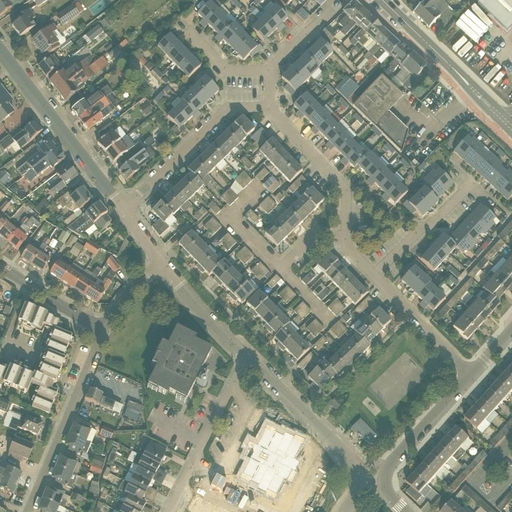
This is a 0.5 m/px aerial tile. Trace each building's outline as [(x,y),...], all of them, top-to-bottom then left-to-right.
[(3,0),(0,3),(0,17),(12,8),(10,6),(18,0),(23,0),(24,0),(3,0)] [(425,0),(413,13),(429,29),(440,17),(439,16),(448,7),(441,0),(425,0)] [(511,0),(482,0),(477,5),(489,16),(488,17),(487,16),(486,17),(507,36),(511,30),(511,28),(511,27),(511,0)] [(236,1),(232,4),(238,9),(241,7),(236,1)] [(56,17),(62,26),(79,15),(78,14),(83,10),(78,2),(56,17)] [(202,26),(218,11),(210,3),(197,15),(203,20),(199,23),(202,26)] [(352,4),(343,13),(347,17),(339,25),(343,29),(344,29),(362,10),(356,4),(352,4)] [(282,24),(287,19),(275,7),(267,14),(282,30),(285,28),(282,24)] [(304,23),(310,17),(301,9),(296,14),(304,23)] [(29,10),(16,18),(19,22),(12,26),(20,38),(35,27),(31,21),(35,18),(29,10)] [(340,32),(345,37),(349,34),(357,25),(360,28),(370,17),(362,10),(344,29),(343,29),(340,32)] [(225,19),(218,11),(202,26),(204,29),(208,25),(213,31),(225,19)] [(257,18),(260,22),(271,34),(277,29),(280,33),(282,30),(267,14),(264,11),(257,18)] [(479,45),(488,36),(465,15),(457,25),(479,45)] [(106,31),(114,24),(108,16),(100,23),(106,31)] [(354,48),(355,47),(377,24),(370,17),(360,28),(362,31),(350,43),(354,48)] [(225,19),(213,31),(218,36),(214,39),(217,41),(234,25),(232,26),(225,19)] [(251,30),(266,45),(269,43),(266,39),(271,34),(260,22),(251,30)] [(384,31),(377,24),(355,47),(359,51),(370,39),(373,42),(384,31)] [(241,32),(234,25),(217,41),(220,44),(223,41),(227,45),(241,32)] [(62,38),(56,31),(53,26),(32,42),(42,55),(44,54),(46,57),(65,42),(65,41),(65,40),(64,39),(63,38),(62,38)] [(91,43),(104,32),(98,26),(85,36),(91,43)] [(334,34),(328,28),(327,27),(322,33),(331,42),(335,38),(335,37),(340,32),(337,30),(334,34)] [(364,58),(369,62),(373,57),(392,38),(384,31),(373,42),(376,45),(364,58)] [(249,56),(252,53),(254,51),(257,49),(257,48),(248,40),(241,32),(227,45),(231,49),(229,51),(233,55),(236,58),(238,56),(243,62),(249,56)] [(175,41),(170,36),(157,48),(165,55),(181,40),(178,38),(175,41)] [(333,53),(318,38),(315,41),(318,44),(313,49),(325,61),(333,53)] [(392,38),(373,57),(377,62),(386,53),(390,56),(391,55),(399,46),(399,45),(392,38)] [(73,45),(69,40),(59,47),(63,52),(73,45)] [(127,44),(125,40),(116,47),(119,51),(127,44)] [(181,40),(165,55),(173,63),(185,51),(180,46),(183,43),(181,40)] [(391,56),(394,59),(389,65),(391,67),(395,71),(400,66),(401,65),(402,66),(413,54),(401,43),(399,45),(399,46),(391,55),(391,56)] [(142,51),(140,49),(134,55),(139,61),(142,58),(139,54),(140,53),(142,51)] [(325,61),(313,49),(307,54),(304,51),(302,53),(317,69),(317,68),(325,61)] [(185,51),(173,63),(180,71),(196,56),(193,54),(190,57),(185,51)] [(318,70),(317,69),(302,53),(299,56),(302,59),(298,63),(311,77),(318,70)] [(415,79),(426,67),(413,54),(402,66),(400,69),(402,71),(395,79),(403,85),(411,76),(415,79)] [(53,56),(38,67),(46,78),(61,66),(53,56)] [(90,56),(83,61),(65,75),(62,72),(49,82),(57,92),(91,66),(90,66),(95,63),(90,56)] [(188,79),(200,67),(195,62),(198,59),(196,56),(180,71),(188,79)] [(372,67),(377,62),(373,57),(369,62),(368,63),(372,67)] [(292,65),(288,69),(285,72),(287,74),(281,79),(287,85),(290,88),(292,90),(295,93),(303,84),(311,77),(298,63),(294,67),(292,65)] [(82,84),(96,73),(91,66),(57,92),(65,102),(85,87),(82,84)] [(391,67),(387,71),(381,77),(389,83),(394,78),(391,75),(395,71),(391,67)] [(121,79),(124,72),(117,68),(114,75),(121,79)] [(353,107),(374,127),(388,113),(403,97),(389,83),(381,77),(360,99),(353,107)] [(196,87),(188,94),(202,108),(206,104),(208,106),(211,102),(215,99),(213,97),(218,92),(212,85),(210,83),(207,81),(205,78),(196,87)] [(343,80),(340,83),(338,86),(341,89),(344,86),(347,84),(343,80)] [(341,89),(338,92),(347,101),(354,93),(359,88),(350,80),(347,84),(344,86),(341,89)] [(0,123),(0,124),(14,113),(6,103),(10,99),(0,87),(0,86),(0,123)] [(84,101),(71,111),(78,120),(104,100),(99,93),(86,103),(84,101)] [(353,107),(360,99),(354,93),(347,101),(353,107)] [(197,112),(202,108),(188,94),(181,101),(182,103),(183,102),(198,118),(201,115),(197,112)] [(306,95),(293,107),(299,112),(295,115),(298,118),(313,103),(306,95)] [(104,100),(78,120),(87,131),(110,114),(106,109),(109,106),(104,100)] [(175,110),(187,122),(192,117),(195,120),(198,118),(183,102),(182,103),(175,110)] [(147,103),(140,109),(145,116),(152,110),(147,103)] [(309,122),(321,111),(313,103),(298,118),(300,120),(304,117),(309,122)] [(187,122),(175,110),(167,118),(175,126),(182,133),(185,130),(182,127),(187,122)] [(328,118),(321,111),(309,122),(314,128),(311,131),(313,133),(328,118)] [(388,113),(374,127),(401,154),(408,132),(388,113)] [(246,138),(254,130),(242,118),(234,125),(246,138)] [(324,138),(336,126),(328,118),(313,133),(315,136),(319,133),(324,138)] [(35,123),(12,140),(9,136),(0,142),(0,146),(4,151),(10,146),(16,152),(42,132),(35,123)] [(113,132),(115,131),(110,125),(98,134),(102,140),(97,144),(101,150),(100,151),(102,153),(101,153),(103,155),(120,142),(113,132)] [(239,145),(246,138),(234,125),(227,133),(239,145)] [(177,138),(182,133),(175,126),(170,130),(177,138)] [(337,126),(336,126),(324,138),(329,143),(325,146),(328,149),(343,134),(337,126)] [(373,144),(379,138),(381,136),(377,131),(374,134),(369,139),(373,144)] [(219,140),(231,153),(239,145),(227,133),(219,140)] [(454,152),(463,160),(478,143),(482,139),(479,137),(476,141),(473,138),(474,136),(471,133),(467,137),(454,152)] [(351,141),(343,134),(328,149),(330,151),(334,148),(339,153),(351,141)] [(262,136),(253,145),(257,149),(266,141),(262,136)] [(154,143),(150,137),(144,142),(148,148),(154,143)] [(223,161),(231,153),(219,140),(211,148),(223,161)] [(276,144),(271,140),(259,152),(267,160),(281,146),(278,142),(276,144)] [(25,175),(57,151),(49,141),(37,151),(39,153),(20,168),(25,175)] [(358,149),(351,141),(339,153),(344,159),(340,162),(343,164),(358,149)] [(138,144),(127,152),(120,142),(103,155),(105,157),(107,159),(108,158),(113,163),(118,160),(122,165),(142,150),(138,144)] [(478,143),(463,160),(472,168),(487,151),(478,143)] [(253,154),(257,149),(253,145),(248,149),(253,154)] [(358,149),(343,164),(346,167),(349,164),(351,166),(354,169),(369,154),(370,152),(363,145),(358,149)] [(281,146),(267,160),(274,168),(287,156),(283,152),(285,150),(281,146)] [(144,152),(119,171),(121,174),(126,181),(139,171),(137,169),(154,155),(148,148),(144,152)] [(203,156),(215,168),(223,161),(211,148),(203,156)] [(64,160),(57,151),(25,175),(24,176),(30,183),(50,167),(52,170),(64,160)] [(472,168),(480,176),(496,159),(499,156),(496,153),(492,156),(487,151),(472,168)] [(377,162),(369,154),(354,169),(356,172),(360,169),(365,174),(377,162)] [(207,176),(215,168),(203,156),(195,163),(207,176)] [(287,156),(274,168),(282,176),(297,162),(293,158),(291,160),(287,156)] [(240,162),(244,166),(249,162),(244,158),(240,162)] [(489,185),(503,170),(499,167),(502,165),(496,159),(480,176),(489,185)] [(253,166),(249,162),(244,166),(249,171),(253,166)] [(289,184),(302,172),(298,167),(300,165),(297,162),(282,176),(289,184)] [(366,182),(369,185),(384,170),(377,162),(365,174),(370,179),(366,182)] [(207,176),(195,163),(187,171),(191,174),(199,183),(200,183),(207,176)] [(77,176),(68,165),(56,175),(60,180),(47,190),(52,196),(77,176)] [(255,178),(259,182),(268,174),(264,169),(255,178)] [(380,189),(392,177),(391,177),(384,170),(369,185),(371,187),(375,184),(380,189)] [(433,171),(433,172),(428,176),(444,192),(453,184),(439,170),(436,173),(433,171)] [(506,173),(503,170),(489,185),(498,193),(511,177),(511,174),(508,171),(506,173)] [(1,172),(0,173),(0,182),(4,186),(10,180),(1,172)] [(248,186),(252,181),(243,172),(238,176),(248,186)] [(191,174),(183,182),(195,194),(203,186),(200,183),(199,183),(191,174)] [(243,190),(248,186),(238,176),(234,181),(243,190)] [(306,181),(301,177),(301,176),(292,185),(297,190),(306,181)] [(422,187),(424,189),(436,201),(444,192),(428,176),(423,181),(425,184),(422,187)] [(262,186),(267,190),(276,181),(271,177),(262,186)] [(384,200),(399,185),(392,177),(380,189),(385,194),(381,197),(384,200)] [(511,177),(498,193),(507,201),(511,195),(511,177)] [(267,190),(271,194),(271,195),(280,186),(276,181),(267,190)] [(187,202),(195,194),(183,182),(175,189),(187,202)] [(292,194),(297,190),(292,185),(288,190),(292,194)] [(390,200),(395,205),(407,193),(399,185),(384,200),(386,203),(390,200)] [(79,211),(91,201),(82,189),(74,196),(70,191),(56,202),(59,205),(62,208),(62,209),(67,206),(72,213),(78,209),(79,211)] [(179,209),(187,202),(175,189),(167,197),(179,209)] [(225,194),(234,203),(238,198),(229,189),(225,194)] [(324,201),(312,189),(304,197),(316,209),(324,201)] [(436,201),(424,189),(416,197),(432,213),(435,211),(434,210),(436,208),(434,206),(438,203),(436,201)] [(275,198),(279,203),(284,198),(279,193),(275,198)] [(304,197),(300,193),(292,201),(296,204),(308,217),(316,209),(304,197)] [(220,198),(227,205),(229,207),(234,203),(225,194),(220,198)] [(172,217),(179,209),(167,197),(160,204),(172,217)] [(416,212),(422,218),(427,213),(429,215),(431,213),(432,214),(432,213),(416,197),(409,205),(411,207),(413,210),(416,212)] [(277,207),(268,198),(264,202),(272,211),(277,207)] [(50,207),(46,201),(35,209),(39,215),(50,207)] [(6,202),(2,207),(7,211),(11,206),(6,202)] [(207,207),(216,216),(220,211),(212,202),(207,207)] [(264,202),(259,206),(268,215),(272,211),(264,202)] [(107,214),(99,204),(78,220),(68,228),(73,233),(78,236),(95,224),(100,231),(111,222),(106,215),(107,214)] [(172,217),(160,204),(152,212),(160,220),(151,228),(159,237),(168,229),(164,224),(172,217)] [(296,204),(288,212),(300,224),(308,217),(296,204)] [(495,219),(481,205),(472,214),(489,230),(491,228),(494,224),(492,222),(495,219)] [(198,213),(202,217),(207,213),(203,208),(198,213)] [(259,220),(252,213),(250,211),(246,215),(254,224),(259,220)] [(300,224),(288,212),(280,219),(292,232),(300,224)] [(0,232),(7,224),(8,224),(11,221),(10,221),(11,220),(6,215),(5,216),(3,215),(2,215),(0,213),(0,232)] [(193,217),(198,222),(202,217),(198,213),(193,217)] [(74,214),(69,218),(64,222),(68,228),(78,220),(74,214)] [(487,232),(489,230),(472,214),(464,223),(479,236),(482,233),(484,235),(487,232)] [(25,226),(23,225),(20,229),(19,229),(17,232),(8,243),(17,251),(26,240),(21,236),(23,234),(25,236),(34,226),(37,229),(40,225),(32,217),(29,221),(25,226)] [(21,222),(23,225),(25,226),(29,221),(25,218),(21,222)] [(217,223),(213,219),(212,219),(203,227),(208,232),(217,223)] [(292,232),(280,219),(272,227),(284,239),(292,232)] [(187,223),(182,228),(187,232),(191,228),(187,223)] [(212,236),(221,228),(217,223),(208,232),(212,236)] [(476,240),(479,236),(464,223),(456,232),(473,247),(478,242),(476,240)] [(17,232),(8,224),(7,224),(0,232),(0,236),(8,243),(17,232)] [(272,227),(264,235),(277,247),(284,239),(272,227)] [(502,241),(510,233),(506,228),(498,237),(501,240),(500,240),(502,242),(502,241)] [(58,242),(64,245),(71,233),(65,230),(63,232),(57,241),(58,242)] [(473,247),(456,232),(448,240),(456,248),(455,248),(462,255),(465,251),(468,253),(473,247)] [(191,233),(178,245),(183,249),(180,251),(184,255),(199,241),(191,233)] [(223,247),(232,239),(227,234),(218,243),(223,247)] [(78,240),(73,236),(67,246),(72,249),(78,240)] [(435,239),(433,241),(448,256),(455,248),(456,248),(448,240),(443,236),(438,242),(435,239)] [(42,244),(47,247),(50,242),(45,239),(42,244)] [(236,243),(232,239),(223,247),(227,252),(236,243)] [(492,249),(497,253),(505,244),(502,241),(502,242),(500,240),(492,249)] [(89,241),(84,248),(95,256),(100,249),(89,241)] [(194,261),(206,248),(199,241),(184,255),(188,259),(190,256),(194,261)] [(428,252),(441,264),(448,256),(433,241),(430,244),(433,247),(428,252)] [(77,243),(70,253),(77,258),(84,247),(77,243)] [(29,247),(21,259),(32,266),(39,254),(29,247)] [(42,273),(50,260),(55,252),(47,248),(44,253),(41,251),(39,254),(32,266),(42,273)] [(214,256),(206,248),(194,261),(198,265),(195,267),(199,270),(214,256)] [(249,252),(245,248),(242,250),(236,256),(240,261),(249,252)] [(489,262),(497,253),(492,249),(484,258),(489,262)] [(253,257),(249,252),(240,261),(244,265),(253,257)] [(420,255),(417,258),(433,272),(441,264),(428,252),(423,258),(420,255)] [(329,255),(316,267),(324,275),(339,261),(335,257),(333,259),(329,255)] [(214,256),(199,270),(203,274),(205,272),(209,277),(212,274),(222,264),(221,264),(214,256)] [(110,257),(106,263),(111,269),(114,273),(120,269),(110,257)] [(489,262),(484,258),(476,267),(481,271),(489,262)] [(213,280),(217,283),(231,269),(223,261),(221,264),(222,264),(212,274),(215,278),(213,280)] [(339,261),(324,275),(332,283),(344,271),(340,266),(343,264),(339,261)] [(58,262),(50,274),(62,282),(70,270),(58,262)] [(511,283),(511,266),(507,262),(499,271),(511,283)] [(251,272),(255,276),(264,268),(260,263),(251,272)] [(70,270),(62,282),(73,289),(85,272),(85,271),(73,264),(70,270)] [(471,278),(472,280),(481,271),(476,267),(468,276),(471,278)] [(488,277),(505,293),(511,284),(511,283),(499,271),(494,267),(486,276),(488,277)] [(264,268),(255,276),(259,281),(268,272),(264,268)] [(408,292),(422,276),(414,268),(412,271),(409,273),(407,276),(401,282),(407,287),(405,289),(408,292)] [(457,278),(458,279),(461,276),(452,268),(450,271),(453,274),(457,278)] [(92,274),(98,278),(101,273),(100,273),(95,270),(95,269),(92,274)] [(226,289),(239,277),(231,269),(217,283),(220,287),(222,285),(226,289)] [(98,278),(92,274),(85,270),(85,271),(85,272),(81,277),(73,289),(85,297),(93,285),(98,278)] [(332,283),(339,290),(354,276),(350,272),(348,275),(344,271),(332,283)] [(301,282),(306,286),(315,277),(310,273),(301,282)] [(459,284),(456,281),(455,280),(457,278),(453,274),(448,279),(456,287),(459,284)] [(271,289),(281,280),(276,276),(267,285),(271,289)] [(354,276),(339,290),(347,298),(359,286),(355,282),(358,280),(354,276)] [(422,276),(408,292),(412,296),(414,294),(418,297),(429,285),(431,283),(422,276)] [(246,285),(239,277),(226,289),(230,293),(228,295),(232,299),(246,285)] [(484,281),(487,284),(483,289),(486,292),(497,302),(505,293),(488,277),(484,281)] [(111,282),(105,278),(99,288),(93,285),(85,297),(97,304),(111,282)] [(462,287),(467,292),(475,283),(472,280),(471,278),(462,287)] [(317,297),(326,289),(321,284),(312,293),(317,297)] [(242,305),(254,293),(246,285),(232,299),(235,303),(237,301),(242,305)] [(429,285),(418,297),(422,302),(419,305),(422,308),(437,292),(429,285)] [(355,306),(369,292),(365,288),(363,290),(359,286),(347,298),(355,306)] [(278,296),(282,300),(291,292),(287,287),(278,296)] [(454,297),(459,301),(467,292),(462,287),(454,297)] [(330,293),(326,289),(317,297),(321,302),(330,293)] [(259,292),(246,305),(251,309),(248,311),(252,314),(266,300),(259,292)] [(291,292),(282,300),(287,305),(296,296),(291,292)] [(428,307),(433,312),(445,299),(437,292),(422,308),(425,310),(428,307)] [(477,301),(491,314),(499,304),(497,302),(486,292),(477,301)] [(364,311),(373,302),(368,297),(359,306),(364,311)] [(451,310),(459,301),(454,297),(446,305),(451,310)] [(274,308),(266,300),(252,314),(255,318),(258,316),(261,320),(274,308)] [(332,313),(341,304),(336,300),(327,308),(332,313)] [(483,323),(491,314),(477,301),(469,310),(483,323)] [(293,312),(298,316),(307,307),(302,303),(293,312)] [(345,309),(341,304),(332,313),(336,317),(345,309)] [(47,314),(25,305),(18,321),(41,331),(43,325),(49,328),(52,319),(47,316),(47,314)] [(446,305),(438,314),(443,319),(451,310),(446,305)] [(359,315),(364,311),(359,306),(355,310),(359,315)] [(302,321),(309,314),(311,312),(307,307),(298,316),(302,321)] [(267,330),(281,316),(274,308),(261,320),(266,324),(263,327),(267,330)] [(391,322),(378,310),(371,317),(383,330),(391,322)] [(475,331),(483,323),(469,310),(461,319),(475,331)] [(375,337),(383,330),(371,317),(367,313),(359,321),(375,337)] [(346,315),(341,319),(346,323),(350,319),(346,315)] [(281,316),(267,330),(271,334),(273,332),(276,336),(289,324),(281,316)] [(52,319),(49,328),(55,330),(60,332),(62,326),(61,327),(58,325),(59,322),(52,319)] [(461,319),(453,328),(467,341),(475,331),(461,319)] [(319,325),(315,320),(306,329),(310,333),(319,325)] [(350,328),(353,331),(367,345),(367,344),(375,337),(359,321),(358,320),(350,328)] [(276,345),(279,348),(294,334),(298,330),(291,322),(289,324),(276,336),(274,338),(278,343),(276,345)] [(334,326),(343,335),(347,331),(338,322),(334,326)] [(315,338),(324,329),(319,325),(310,333),(315,338)] [(338,340),(343,335),(334,326),(329,331),(338,340)] [(48,354),(62,359),(72,337),(60,332),(55,330),(46,353),(48,354)] [(350,343),(362,355),(370,347),(367,344),(367,345),(353,331),(345,338),(350,343)] [(195,383),(202,387),(203,387),(204,387),(205,387),(205,386),(206,386),(206,385),(206,384),(206,383),(205,382),(202,381),(207,372),(206,372),(201,370),(211,350),(202,346),(201,347),(193,343),(195,340),(186,335),(184,338),(175,333),(168,348),(165,347),(159,357),(157,356),(152,366),(157,369),(149,384),(159,389),(157,391),(166,396),(168,393),(176,397),(175,399),(185,403),(195,383)] [(302,342),(294,334),(279,348),(283,352),(285,350),(289,354),(302,342)] [(323,337),(318,341),(323,346),(325,349),(329,345),(326,342),(327,341),(323,337)] [(314,346),(318,350),(323,346),(318,341),(314,346)] [(291,360),(295,364),(309,350),(302,342),(289,354),(293,358),(291,360)] [(362,355),(350,343),(342,350),(354,363),(362,355)] [(342,350),(334,358),(346,370),(354,363),(342,350)] [(310,353),(306,358),(310,362),(315,358),(310,353)] [(65,360),(62,359),(48,354),(39,377),(39,378),(55,384),(65,360)] [(301,371),(310,362),(306,358),(297,366),(301,371)] [(346,370),(334,358),(326,365),(336,375),(335,375),(338,378),(346,370)] [(328,383),(335,375),(336,375),(326,365),(324,362),(316,370),(328,383)] [(8,372),(1,369),(0,368),(0,388),(1,388),(3,384),(27,394),(31,382),(33,378),(33,377),(10,368),(8,372)] [(316,370),(308,378),(320,390),(328,383),(316,370)] [(511,393),(511,392),(511,377),(507,372),(498,382),(511,393)] [(52,391),(55,384),(39,378),(39,377),(34,375),(33,377),(33,378),(31,382),(41,386),(52,391)] [(503,403),(511,393),(498,382),(490,391),(503,403)] [(57,393),(55,392),(52,391),(41,386),(32,409),(48,415),(57,393)] [(111,411),(115,403),(103,397),(103,396),(89,389),(84,400),(111,411)] [(495,412),(503,403),(490,391),(482,400),(495,412)] [(0,399),(0,410),(8,413),(12,404),(0,399)] [(335,411),(340,407),(334,400),(329,405),(335,411)] [(486,421),(495,412),(482,400),(473,409),(486,421)] [(143,407),(129,401),(126,408),(140,413),(143,407)] [(125,417),(137,422),(140,414),(128,409),(125,417)] [(473,409),(465,419),(477,430),(486,421),(473,409)] [(17,427),(22,429),(22,430),(37,436),(42,424),(22,416),(20,422),(12,419),(9,428),(16,432),(17,427)] [(352,429),(357,434),(364,441),(368,437),(372,441),(376,437),(360,421),(352,429)] [(78,427),(74,425),(69,435),(86,442),(92,429),(79,424),(78,427)] [(511,427),(508,424),(499,433),(504,438),(511,428),(511,427)] [(103,427),(100,435),(111,439),(114,431),(103,427)] [(247,448),(250,449),(245,458),(246,458),(250,460),(240,480),(249,484),(250,483),(259,487),(257,490),(266,495),(268,492),(277,497),(284,482),(287,483),(292,473),(295,474),(300,464),(295,461),(302,446),(293,442),(295,439),(285,434),(284,437),(276,433),(276,431),(267,427),(257,447),(250,443),(249,443),(248,443),(247,443),(246,444),(246,445),(246,446),(246,447),(247,448)] [(457,428),(448,437),(461,449),(470,439),(457,428)] [(504,438),(499,433),(491,443),(496,447),(504,438)] [(69,435),(65,445),(69,447),(68,450),(80,454),(81,452),(87,454),(89,448),(90,444),(86,442),(69,435)] [(461,449),(448,437),(440,446),(453,458),(461,449)] [(27,460),(33,447),(15,440),(8,456),(20,461),(21,457),(27,460)] [(163,456),(166,451),(150,443),(148,447),(144,444),(138,455),(159,466),(164,457),(163,456)] [(444,467),(453,458),(440,446),(431,455),(444,467)] [(483,452),(474,461),(479,465),(487,456),(483,452)] [(117,456),(115,455),(111,453),(109,457),(108,461),(113,464),(117,456)] [(155,475),(159,466),(138,455),(133,464),(138,467),(155,475)] [(436,476),(444,467),(431,455),(423,465),(436,476)] [(72,474),(77,461),(65,456),(64,459),(60,457),(56,468),(72,474)] [(94,456),(91,463),(93,464),(102,468),(104,461),(94,456)] [(479,465),(474,461),(466,470),(471,474),(479,465)] [(93,464),(90,472),(100,475),(102,468),(93,464)] [(415,474),(428,486),(436,476),(423,465),(415,474)] [(138,467),(134,475),(150,484),(155,475),(138,467)] [(4,471),(0,468),(0,477),(17,485),(22,474),(6,468),(4,471)] [(56,468),(52,478),(56,479),(55,482),(67,487),(72,489),(77,477),(76,476),(77,476),(72,474),(56,468)] [(458,479),(462,483),(463,483),(471,474),(466,470),(458,479)] [(163,485),(167,474),(160,471),(155,481),(163,485)] [(406,483),(419,495),(428,486),(415,474),(406,483)] [(129,484),(146,493),(150,484),(134,475),(129,484)] [(0,489),(13,495),(17,485),(0,477),(0,489)] [(449,488),(454,493),(462,483),(458,479),(449,488)] [(129,496),(141,502),(146,493),(129,484),(124,481),(119,490),(123,493),(129,496)] [(466,486),(462,491),(471,499),(475,494),(466,486)] [(441,497),(446,502),(454,493),(449,488),(441,497)] [(70,501),(71,498),(63,496),(64,494),(52,489),(51,492),(47,490),(42,500),(59,507),(64,509),(67,502),(69,503),(70,501)] [(152,489),(147,498),(153,501),(158,492),(152,489)] [(204,496),(195,492),(186,510),(189,511),(204,511),(211,500),(210,499),(210,500),(203,497),(204,496)] [(120,502),(124,504),(138,511),(141,511),(146,504),(141,502),(129,496),(123,493),(121,494),(119,499),(118,501),(120,502)] [(446,502),(441,497),(436,493),(429,501),(434,506),(432,507),(437,511),(446,502)] [(81,505),(83,498),(72,494),(71,498),(70,501),(81,505)] [(475,494),(471,499),(480,508),(485,503),(475,494)] [(497,508),(500,511),(501,511),(510,503),(505,499),(497,508)] [(56,511),(59,507),(42,500),(38,510),(42,511),(56,511)] [(224,511),(226,508),(226,507),(225,508),(219,505),(219,504),(211,500),(204,511),(224,511)] [(459,511),(461,510),(452,501),(442,511),(459,511)] [(97,508),(94,511),(99,511),(101,510),(100,510),(102,504),(98,502),(97,506),(97,508)] [(485,503),(480,508),(485,511),(493,511),(494,511),(485,503)]
